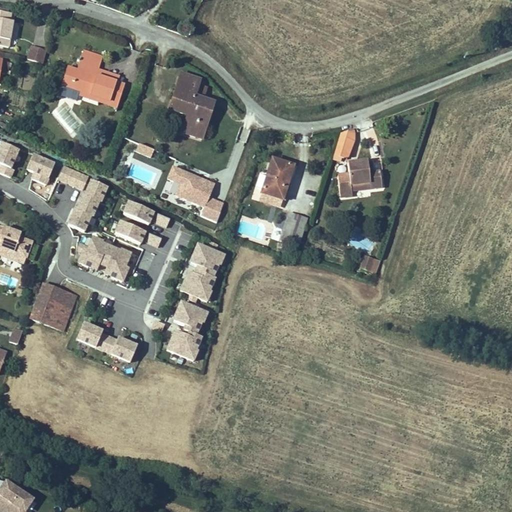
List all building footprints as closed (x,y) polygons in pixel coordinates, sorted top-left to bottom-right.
[(23,15),(0,10),(0,47),(16,50),(23,15)] [(29,45),(26,59),(43,61),(45,48),(29,45)] [(88,99),(89,95),(118,104),(117,108),(126,111),(133,89),(124,86),(124,85),(104,79),(106,73),(110,60),(90,54),(85,73),(73,69),(64,98),(86,105),(88,99)] [(8,63),(5,71),(11,73),(14,64),(8,63)] [(104,79),(124,85),(126,79),(106,73),(104,79)] [(192,134),(212,141),(224,106),(212,102),(205,99),(209,89),(211,83),(191,75),(181,102),(201,109),(198,118),(192,134)] [(212,102),(216,91),(209,89),(205,99),(212,102)] [(118,104),(89,95),(88,99),(117,108),(118,104)] [(201,109),(181,102),(178,111),(198,118),(201,109)] [(359,154),(365,138),(367,129),(365,125),(353,130),(345,152),(355,156),(356,153),(359,154)] [(3,164),(10,166),(7,174),(20,179),(23,171),(20,170),(28,151),(11,145),(3,164)] [(150,145),(147,152),(161,159),(165,151),(150,145)] [(63,165),(41,156),(35,170),(43,173),(40,180),(55,186),(63,165)] [(361,187),(361,182),(378,180),(379,185),(392,183),(390,168),(382,169),(378,169),(376,158),(358,161),(359,171),(346,172),(349,194),(362,192),(361,187)] [(302,168),(282,160),(269,194),(290,201),(302,168)] [(80,171),(71,167),(66,180),(75,183),(80,171)] [(183,168),(178,181),(190,186),(185,197),(214,210),(210,218),(224,224),(232,204),(219,199),(222,194),(218,193),(222,184),(183,168)] [(88,174),(80,171),(75,183),(83,187),(88,174)] [(96,177),(88,174),(83,187),(91,190),(96,177)] [(115,187),(99,180),(93,196),(107,202),(109,202),(115,187)] [(290,201),(269,194),(266,202),(286,210),(290,201)] [(93,196),(91,195),(85,211),(99,216),(101,217),(107,202),(93,196)] [(161,211),(135,201),(131,213),(156,223),(161,211)] [(85,211),(83,210),(77,225),(93,232),(99,216),(85,211)] [(177,218),(164,213),(161,221),(174,226),(177,218)] [(312,220),(295,214),(285,242),(302,248),(312,220)] [(148,243),(153,231),(127,220),(122,233),(148,243)] [(39,255),(45,238),(32,234),(25,232),(26,228),(15,224),(0,224),(0,246),(12,246),(12,244),(27,249),(30,252),(39,255)] [(169,237),(156,232),(153,240),(166,246),(169,237)] [(97,246),(95,250),(92,248),(90,252),(86,262),(96,266),(97,266),(105,269),(108,264),(110,257),(118,260),(115,267),(112,272),(121,276),(131,281),(135,272),(137,267),(133,265),(135,262),(139,253),(128,248),(128,250),(110,243),(111,241),(101,237),(97,246)] [(225,242),(218,239),(215,246),(223,249),(225,242)] [(215,246),(205,242),(201,252),(202,253),(199,261),(206,264),(211,266),(209,271),(211,271),(210,275),(203,272),(197,270),(194,279),(193,278),(189,289),(199,293),(206,296),(216,299),(220,289),(219,289),(224,276),(222,275),(227,263),(228,263),(232,253),(223,249),(215,246)] [(38,260),(39,255),(30,252),(27,249),(12,244),(12,246),(10,251),(38,260)] [(364,254),(359,268),(375,274),(380,260),(364,254)] [(115,267),(118,260),(110,257),(108,264),(115,267)] [(211,266),(206,264),(203,272),(210,275),(211,271),(209,271),(211,266)] [(87,296),(55,285),(43,319),(74,332),(87,296)] [(185,310),(186,311),(183,319),(195,324),(193,328),(198,330),(197,334),(185,329),(181,338),(176,348),(203,359),(207,348),(206,348),(211,336),(206,333),(211,321),(212,321),(216,311),(207,307),(199,304),(190,300),(185,310)] [(171,330),(174,323),(164,319),(161,326),(171,330)] [(113,350),(119,336),(111,333),(112,331),(93,323),(86,339),(113,350)] [(32,339),(37,326),(28,324),(24,336),(32,339)] [(17,344),(22,331),(12,328),(8,341),(17,344)] [(126,339),(119,336),(113,350),(140,361),(147,345),(127,337),(126,339)] [(0,365),(13,370),(21,347),(0,339),(0,365)] [(14,481),(7,491),(34,511),(41,501),(47,493),(36,486),(38,483),(25,473),(5,468),(3,478),(11,480),(14,481)] [(14,481),(11,480),(3,491),(32,511),(42,511),(47,506),(41,501),(34,511),(7,491),(14,481)]
